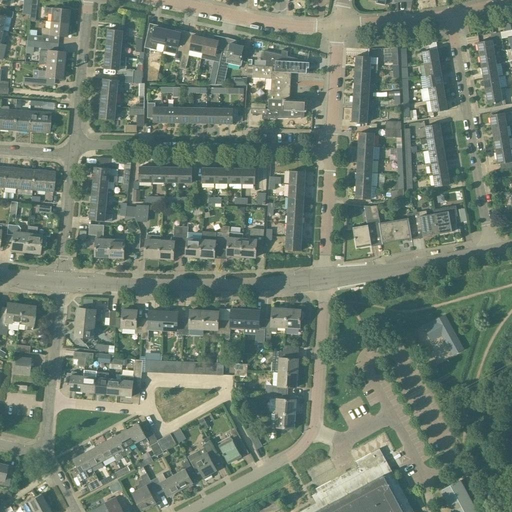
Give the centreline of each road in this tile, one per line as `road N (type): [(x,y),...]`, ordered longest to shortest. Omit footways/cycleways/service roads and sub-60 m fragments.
road 1 (unclassified): [(188,511),(307,440),(325,278)]
road 2 (tertiary): [(325,278),(61,282)]
road 3 (residential): [(331,150),(75,144)]
road 4 (residential): [(491,250),(450,14)]
road 5 (residential): [(339,25),(294,26),(163,0)]
road 6 (tertiary): [(491,250),(325,278)]
road 7 (residential): [(75,144),(88,0)]
road 8 (unclassified): [(325,278),(331,150)]
road 9 (residential): [(61,282),(73,155)]
road 10 (unclassified): [(331,150),(339,25)]
